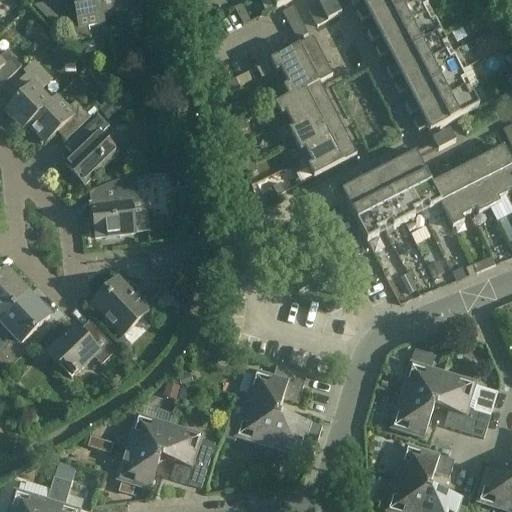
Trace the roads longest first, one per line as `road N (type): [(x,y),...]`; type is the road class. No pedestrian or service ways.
road 1 (residential): [(247,211),(236,206),(208,72),(219,41),(270,16)]
road 2 (residential): [(387,338),(358,301),(323,203),(306,194),(247,211)]
road 3 (residential): [(359,361),(257,326),(243,300),(247,211)]
road 4 (residential): [(7,258),(40,289),(62,296),(73,286),(59,228),(10,183)]
road 5 (residential): [(264,511),(289,509),(324,486),(359,361)]
road 6 (residential): [(436,445),(492,463),(511,400)]
